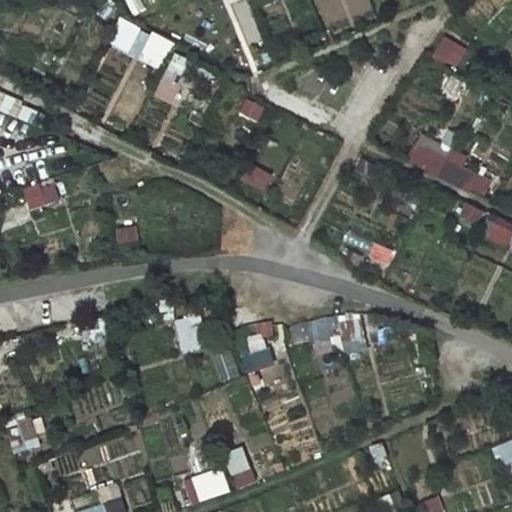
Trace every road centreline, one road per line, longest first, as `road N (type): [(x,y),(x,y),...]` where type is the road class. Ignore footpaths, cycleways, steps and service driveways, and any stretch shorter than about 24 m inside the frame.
road 1 (unknown): [(296,233),(0,85)]
road 2 (unknown): [(270,272),(0,303)]
road 3 (unknown): [(296,233),(445,11)]
road 4 (unknown): [(511,354),(317,278),(270,272)]
